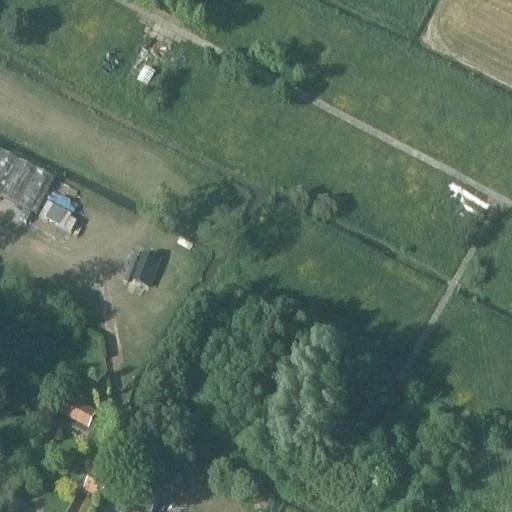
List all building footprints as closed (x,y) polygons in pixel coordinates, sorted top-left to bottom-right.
[(152,284),(160,262),(145,255),(136,278),(152,284)] [(50,402),(41,395),(33,405),(42,412),(50,402)] [(94,413),(70,401),(64,413),(88,425),(94,413)] [(112,488),(94,479),(86,493),(104,502),(112,488)] [(147,500),(152,489),(137,481),(131,492),(128,491),(117,511),(153,511),(157,505),(147,500)]
